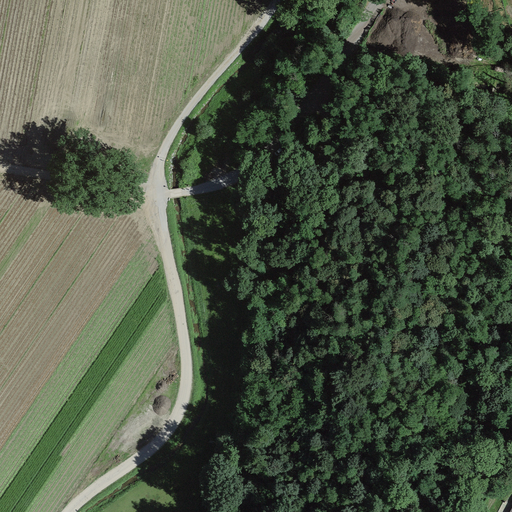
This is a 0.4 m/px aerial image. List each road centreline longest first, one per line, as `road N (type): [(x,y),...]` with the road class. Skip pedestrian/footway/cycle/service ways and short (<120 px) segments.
road 1 (track): [(69,511),(177,415),(184,348),(159,192)]
road 2 (track): [(511,195),(422,171),(377,173),(340,196),(327,190),(320,175),(326,108),(318,92)]
road 3 (unclassified): [(196,190),(230,179),(265,152),(343,59),(378,0)]
road 4 (track): [(276,0),(182,114),(164,147),(159,192)]
road 5 (track): [(511,424),(486,428),(469,418),(457,389),(468,352),(511,286)]
road 6 (track): [(0,169),(159,192)]
